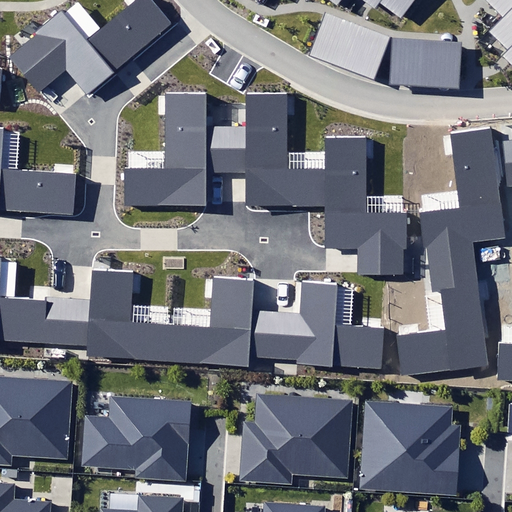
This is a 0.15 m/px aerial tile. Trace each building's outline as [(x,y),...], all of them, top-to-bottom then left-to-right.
[(8,57),(38,93),(65,70),(88,97),(173,24),(151,0),(137,0),(129,7),(102,30),(87,43),(62,15),(60,12),(8,57)] [(361,0),(368,5),(373,9),(379,0),(380,0),(401,16),(413,0),(361,0)] [(511,0),(484,0),(502,17),(511,7),(511,0)] [(511,7),(502,17),(488,32),(505,49),(499,55),(505,61),(511,67),(511,7)] [(309,55),(374,79),(390,36),(325,13),(309,55)] [(392,39),(390,84),(461,87),(463,42),(392,39)] [(227,174),(227,129),(204,130),(204,94),(167,94),(167,96),(167,115),(167,151),(167,170),(128,169),(124,170),(124,207),(208,207),(208,174),(227,174)] [(324,208),(324,171),(285,171),(285,152),(285,96),(246,95),(246,129),(227,129),(227,174),(242,174),(242,208),(324,208)] [(0,207),(71,212),(74,175),(73,175),(54,174),(17,171),(1,170),(3,132),(3,128),(0,127),(0,207)] [(501,190),(495,143),(493,128),(451,133),(452,135),(454,154),(458,190),(461,207),(424,212),(419,213),(423,246),(427,245),(430,268),(478,262),(476,246),(507,242),(501,190)] [(325,152),(324,171),(324,208),(324,250),(358,250),(357,273),(403,274),(403,249),(407,249),(407,213),(403,213),(366,213),(366,196),(366,158),(367,137),(325,137),(325,152)] [(511,141),(495,143),(501,190),(511,188),(511,141)] [(0,337),(62,342),(65,298),(45,297),(44,303),(14,301),(0,299),(0,280),(1,261),(1,259),(0,258),(0,337)] [(478,262),(430,268),(432,291),(442,290),(447,331),(431,333),(419,335),(399,337),(397,337),(402,377),(491,367),(478,262)] [(168,357),(170,322),(167,322),(131,320),(132,304),(134,270),(91,267),(89,300),(65,298),(62,342),(88,343),(87,352),(168,357)] [(273,358),(276,311),(254,309),(256,280),(212,277),(210,309),(209,325),(173,323),(170,322),(168,357),(247,362),(248,356),(273,358)] [(298,312),(276,311),(273,358),(297,359),(297,364),(381,369),(384,328),(381,328),(362,327),(350,326),(335,325),(338,289),(338,282),(301,280),(298,312)] [(511,344),(501,344),(497,344),(496,381),(511,381),(511,344)] [(14,456),(68,459),(72,381),(0,377),(0,465),(13,466),(14,456)] [(292,473),(349,477),(354,399),(257,393),(256,423),(243,422),(239,481),(291,484),(292,473)] [(136,469),(135,478),(187,481),(192,401),(111,396),(110,419),(86,418),(83,465),(136,469)] [(366,401),(359,487),(456,494),(461,426),(450,425),(451,408),(366,401)] [(0,511),(51,511),(52,501),(15,499),(16,484),(0,483),(0,511)] [(197,511),(198,511),(185,511),(185,498),(139,497),(138,511),(100,509),(100,511),(197,511)] [(325,511),(326,507),(264,502),(263,511),(325,511)]
